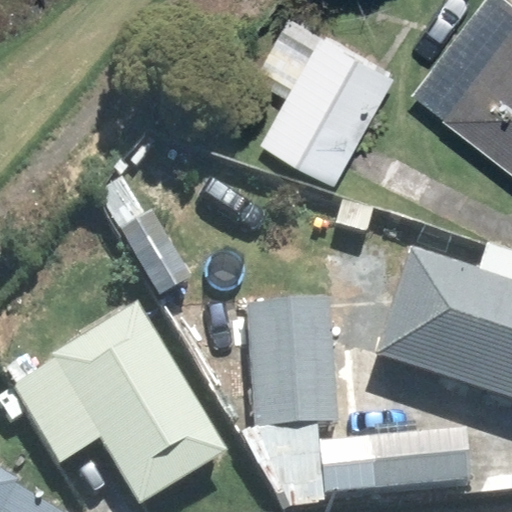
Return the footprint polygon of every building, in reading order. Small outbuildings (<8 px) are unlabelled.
[(264,136),(337,176),(396,69),(292,12),(263,63),(295,81),(264,136)] [(511,23),(445,110),(511,161),(511,23)] [(241,247),(195,246),(194,286),(240,287),(241,247)] [(511,290),(409,256),(373,363),(511,409),(511,290)] [(329,307),(247,312),(254,433),(336,428),(329,307)] [(137,511),(224,460),(135,313),(49,365),(51,369),(12,393),(58,470),(98,446),(137,511)] [(0,432),(0,463),(27,467),(31,436),(0,432)] [(464,437),(367,445),(372,495),(468,487),(464,437)] [(0,479),(0,511),(44,511),(13,494),(16,488),(0,479)]
